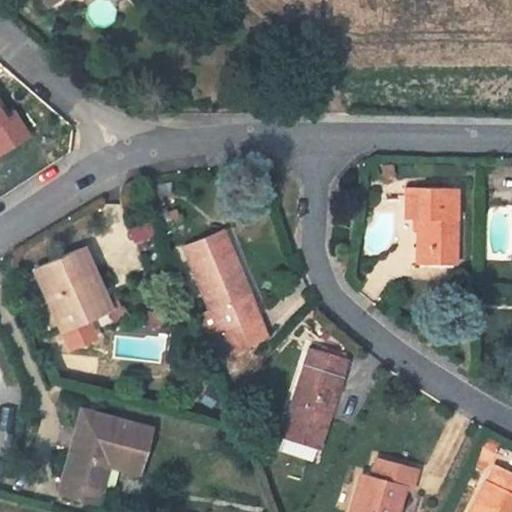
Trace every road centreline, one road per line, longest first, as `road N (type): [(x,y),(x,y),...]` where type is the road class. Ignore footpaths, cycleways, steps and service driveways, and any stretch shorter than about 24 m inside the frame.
road 1 (residential): [(511,418),(355,331),(312,278),(300,135)]
road 2 (unclassified): [(300,135),(511,141)]
road 3 (unclassified): [(118,153),(300,135)]
road 4 (residential): [(0,39),(118,153)]
road 5 (unclassified): [(0,238),(118,153)]
